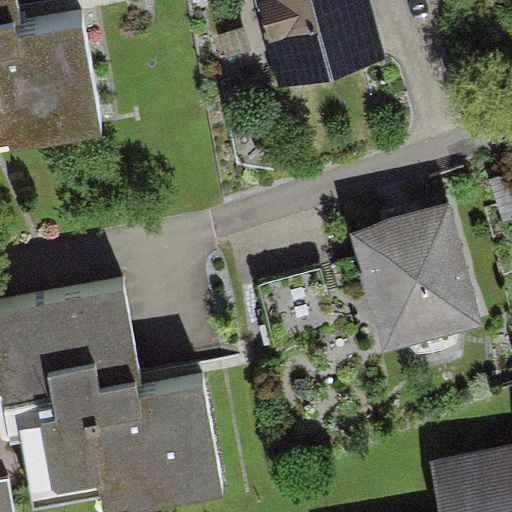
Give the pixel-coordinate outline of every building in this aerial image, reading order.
[(17,0),(0,0),(0,132),(36,126),(37,130),(106,118),(87,6),(20,17),(17,0)] [(259,0),(280,75),(386,46),(373,0),(259,0)] [(452,190),(355,215),(387,336),(484,310),(452,190)] [(128,276),(0,301),(0,362),(12,421),(23,419),(38,492),(103,480),(107,498),(221,476),(200,370),(148,380),(128,276)] [(511,511),(511,442),(429,458),(438,511),(511,511)] [(16,511),(9,473),(0,474),(0,511),(16,511)]
